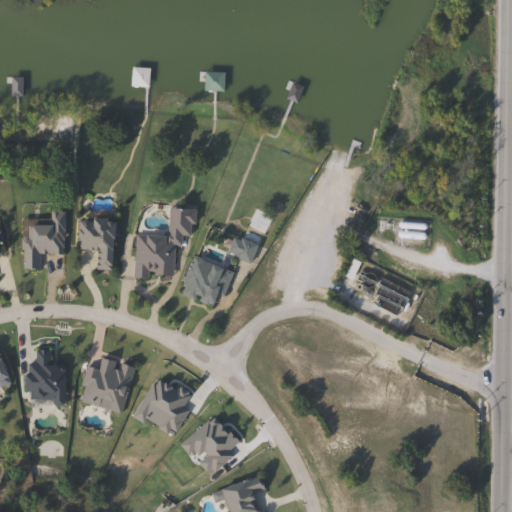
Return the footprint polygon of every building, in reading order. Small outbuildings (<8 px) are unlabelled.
[(221,91),(199,91),(199,73),(221,73),(221,91)] [(59,253),(36,252),(35,268),(20,268),(21,221),(45,222),(45,208),(61,208),(59,253)] [(73,249),(74,218),(109,218),(108,270),(92,269),(93,249),(73,249)] [(130,276),(132,231),(171,233),(169,278),(130,276)] [(220,297),(213,294),(209,305),(175,294),(188,256),(229,270),(220,297)] [(46,349),(47,364),(61,364),(61,403),(24,403),(24,349),(46,349)] [(256,511),(220,511),(213,488),(256,475),(260,490),(251,492),(256,511)]
